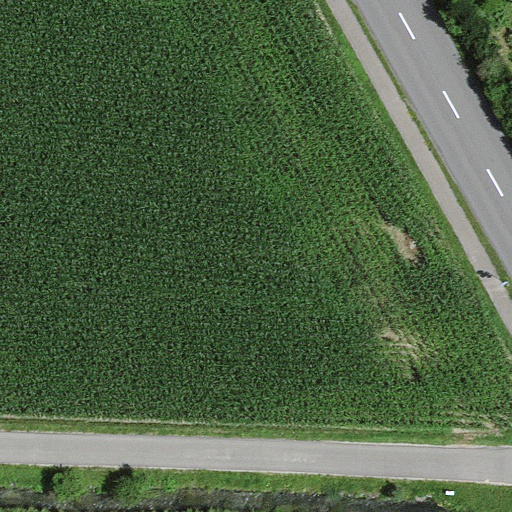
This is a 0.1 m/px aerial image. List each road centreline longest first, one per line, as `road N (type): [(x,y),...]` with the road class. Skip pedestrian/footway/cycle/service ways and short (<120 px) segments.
road 1 (unclassified): [(511,462),(0,450)]
road 2 (primary): [(511,210),(384,0)]
